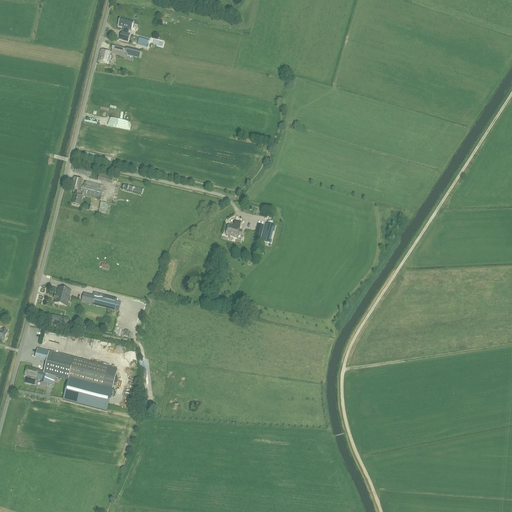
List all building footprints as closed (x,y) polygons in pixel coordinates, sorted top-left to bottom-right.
[(128,34),(129,29),(131,30),(133,21),(121,18),(119,26),(124,28),(123,32),(122,32),(120,39),(128,42),(130,34),(128,34)] [(127,47),(126,48),(113,44),(112,49),(125,52),(127,56),(139,59),(141,51),(127,47)] [(111,53),(101,50),(98,62),(108,64),(111,53)] [(76,166),(74,172),(91,176),(92,171),(76,166)] [(73,177),(70,189),(75,190),(74,195),(72,204),(80,206),(82,197),(78,196),(80,191),(82,192),(81,195),(100,201),(104,186),(85,181),(84,185),(82,185),(84,179),(73,177)] [(101,202),(99,212),(105,213),(107,204),(101,202)] [(228,225),(226,235),(230,236),(233,237),(237,238),(238,234),(237,234),(238,232),(239,232),(241,223),(235,221),(234,226),(228,225)] [(258,224),(254,239),(260,241),(264,226),(258,224)] [(266,224),(262,241),(270,243),(274,226),(266,224)] [(56,296),(55,295),(53,299),(55,300),(54,302),(64,305),(64,306),(67,307),(71,291),(70,291),(61,288),(59,288),(58,292),(56,296)] [(84,293),(81,302),(119,312),(121,302),(116,301),(98,296),(99,294),(93,292),(93,295),(84,293)] [(69,320),(52,316),(51,323),(67,327),(69,320)] [(27,366),(24,376),(27,377),(26,383),(34,385),(35,381),(36,381),(36,379),(41,380),(41,382),(47,384),(53,386),(55,377),(61,378),(68,380),(63,399),(63,400),(107,412),(108,409),(113,389),(103,387),(108,367),(80,360),(52,352),(38,348),(36,358),(46,361),(43,371),(39,370),(27,366)]
